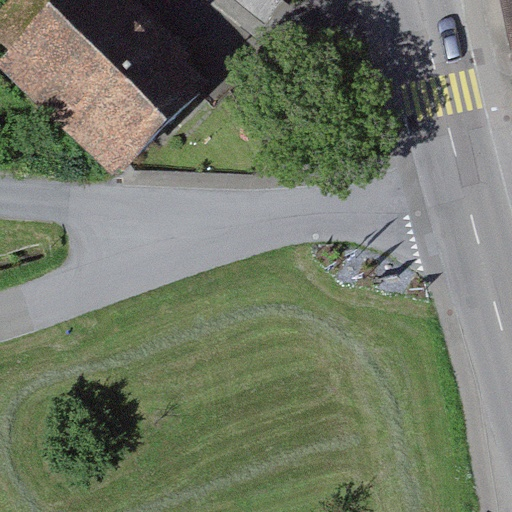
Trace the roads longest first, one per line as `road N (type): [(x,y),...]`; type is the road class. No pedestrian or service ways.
road 1 (unclassified): [(285,214),(0,316)]
road 2 (unclassified): [(285,214),(0,195)]
road 3 (secondary): [(414,0),(469,196)]
road 4 (unclassified): [(469,196),(285,214)]
road 5 (secondary): [(469,196),(511,361)]
